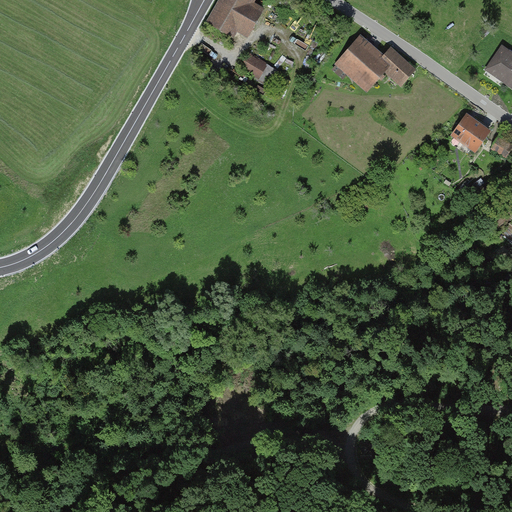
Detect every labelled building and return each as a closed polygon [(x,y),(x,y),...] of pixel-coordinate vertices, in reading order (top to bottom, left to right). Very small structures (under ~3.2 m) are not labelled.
[(221,0),(206,26),(240,45),(266,0),(221,0)] [(361,32),(335,62),(368,89),(384,70),(401,86),(417,67),(390,44),(383,51),(361,32)] [(511,58),(500,50),(486,70),(511,87),(511,58)] [(250,55),(241,70),(259,81),(268,65),(250,55)] [(492,134),(466,117),(451,140),(476,157),(492,134)]
